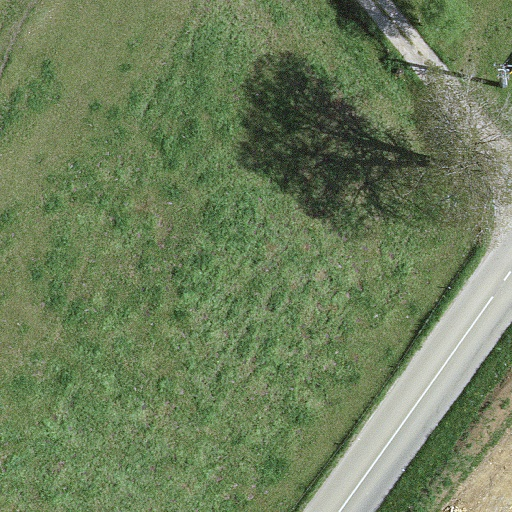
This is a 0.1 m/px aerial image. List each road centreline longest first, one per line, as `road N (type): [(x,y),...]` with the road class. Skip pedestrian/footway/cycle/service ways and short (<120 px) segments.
road 1 (secondary): [(511,267),(333,511)]
road 2 (unclassified): [(377,0),(511,173)]
